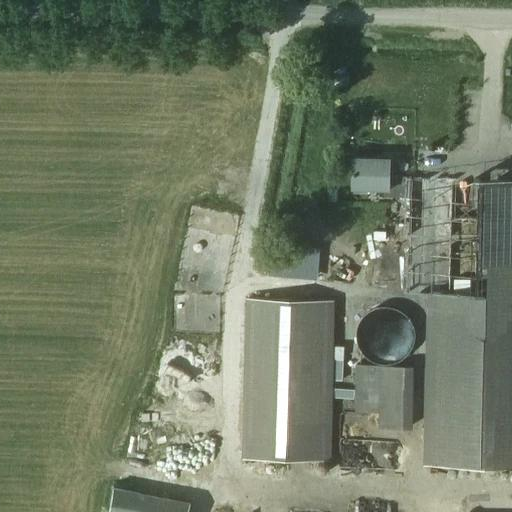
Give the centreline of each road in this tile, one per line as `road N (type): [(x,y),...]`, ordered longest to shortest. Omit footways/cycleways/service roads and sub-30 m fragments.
road 1 (unclassified): [(511,21),(0,10)]
road 2 (unknown): [(201,478),(277,16)]
